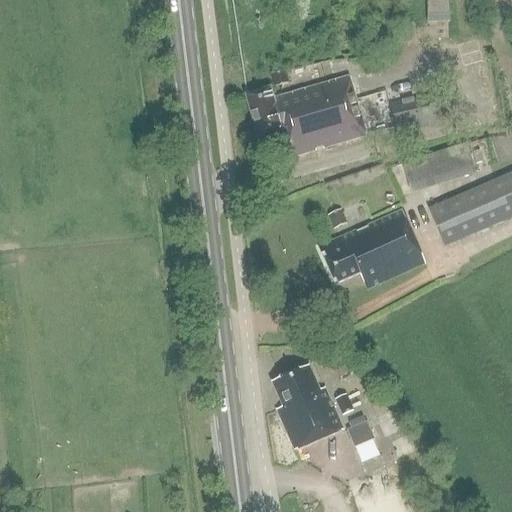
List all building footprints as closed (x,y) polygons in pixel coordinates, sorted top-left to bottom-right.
[(450,22),(449,0),(426,0),(427,22),(450,22)] [(289,84),(285,71),(270,75),(273,88),(289,84)] [(288,160),(365,137),(347,78),(271,100),(268,90),(244,97),(258,144),(281,137),(288,160)] [(411,104),(409,93),(398,95),(399,102),(389,104),(396,134),(442,124),(436,98),(411,104)] [(409,190),(475,174),(467,146),(402,162),(409,190)] [(444,247),(511,217),(511,173),(428,210),(444,247)] [(333,230),(347,224),(340,210),(327,216),(333,230)] [(366,291),(424,265),(400,211),(317,249),(334,286),(359,275),(366,291)] [(295,453),(342,431),(323,390),(318,393),(307,368),(271,385),(282,409),(277,412),(295,453)] [(342,417),(354,412),(353,411),(346,395),(334,400),(342,417)] [(373,440),(366,424),(347,431),(354,448),(373,440)]
